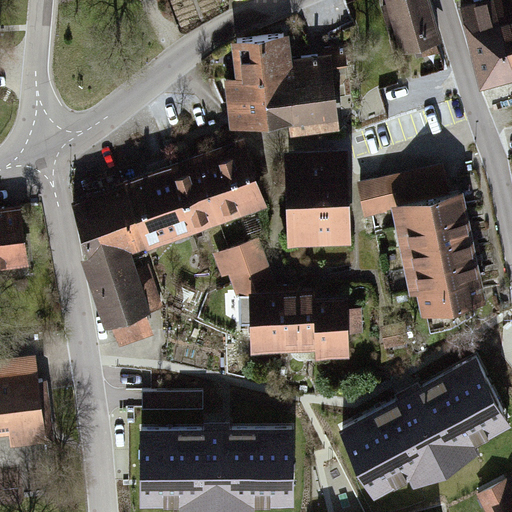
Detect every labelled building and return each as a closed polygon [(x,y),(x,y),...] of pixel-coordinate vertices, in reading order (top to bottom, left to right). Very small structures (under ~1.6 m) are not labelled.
[(434,0),(388,0),(403,50),(423,45),(427,58),(444,53),(440,40),(445,39),(434,0)] [(511,80),(511,51),(499,0),(481,0),(463,5),(484,88),(511,80)] [(511,0),(499,0),(511,51),(511,0)] [(292,119),(302,119),(296,56),(294,30),(234,35),(238,74),(228,75),(232,125),(292,119)] [(349,51),(296,56),(302,119),(292,119),(294,136),(342,132),(336,70),(350,69),(349,51)] [(199,152),(222,220),(268,205),(246,137),(199,152)] [(287,146),(290,243),(353,241),(350,144),(287,146)] [(199,152),(171,161),(193,230),(222,220),(199,152)] [(125,176),(126,179),(149,248),(194,233),(193,230),(171,161),(125,176)] [(369,219),(395,213),(393,204),(451,191),(445,164),(360,182),(369,219)] [(84,253),(106,320),(115,317),(123,343),(158,331),(150,307),(166,301),(149,248),(126,179),(74,196),(92,250),(84,253)] [(472,209),(467,187),(451,191),(393,204),(395,213),(398,226),(472,209)] [(0,206),(0,266),(33,262),(25,204),(19,205),(0,206)] [(477,231),(472,209),(398,226),(403,248),(477,231)] [(481,253),(477,231),(403,248),(408,270),(481,253)] [(279,349),(284,349),(283,287),(280,287),(265,249),(260,252),(255,238),(216,253),(225,276),(231,274),(252,325),(252,350),(259,350),(259,354),(279,354),(279,349)] [(486,276),(481,253),(408,270),(413,292),(418,291),(486,276)] [(491,297),(486,276),(418,291),(423,313),(431,311),(434,323),(451,319),(448,307),(491,297)] [(316,286),(283,287),(284,349),(317,349),(316,294),(316,286)] [(316,294),(317,349),(318,354),(351,354),(351,334),(365,333),(364,308),(350,308),(350,294),(316,294)] [(403,324),(385,327),(387,341),(405,338),(403,324)] [(477,357),(344,427),(376,489),(414,469),(418,478),(476,447),(472,439),(510,420),(477,357)] [(0,362),(0,384),(40,379),(37,358),(0,362)] [(43,379),(40,379),(0,384),(0,427),(10,426),(12,445),(55,439),(52,413),(47,414),(43,379)] [(293,427),(142,428),(143,497),(185,497),(185,507),(251,506),(251,497),(294,497),(293,427)] [(511,511),(511,478),(482,493),(490,511),(511,511)]
